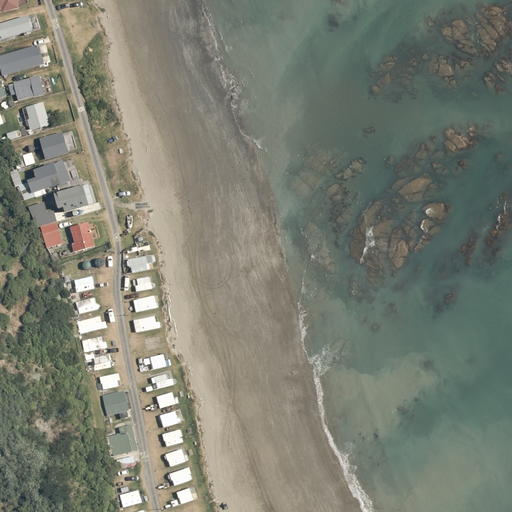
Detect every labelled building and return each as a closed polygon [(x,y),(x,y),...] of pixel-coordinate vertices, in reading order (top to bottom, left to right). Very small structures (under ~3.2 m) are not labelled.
[(22,0),(0,0),(0,13),(19,9),(18,4),(23,3),(22,0)] [(0,41),(32,32),(27,16),(0,24),(0,41)] [(51,63),(45,44),(0,55),(0,72),(1,76),(51,63)] [(44,95),(40,76),(7,83),(10,96),(16,94),(17,101),(44,95)] [(49,126),(43,103),(25,107),(30,130),(49,126)] [(75,152),(70,131),(39,139),(44,160),(75,152)] [(34,163),(32,153),(13,157),(16,168),(34,163)] [(70,182),(63,161),(32,170),(36,180),(22,184),(18,172),(10,175),(17,195),(20,194),(23,201),(43,194),(42,191),(70,182)] [(88,185),(58,193),(64,212),(93,204),(88,185)] [(48,213),(44,202),(28,207),(35,228),(56,221),(53,212),(48,213)] [(90,228),(89,223),(70,227),(74,245),(71,245),(73,252),(94,247),(91,238),(96,237),(94,227),(90,228)] [(62,244),(56,224),(40,228),(46,248),(62,244)] [(122,392),(100,396),(105,416),(127,411),(122,392)] [(120,433),(107,437),(112,455),(136,449),(130,425),(119,428),(120,433)]
